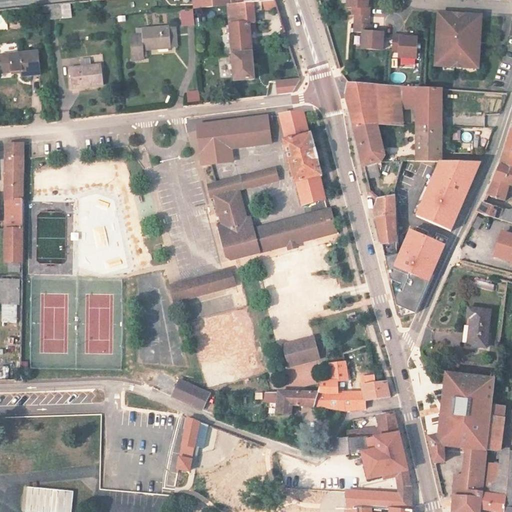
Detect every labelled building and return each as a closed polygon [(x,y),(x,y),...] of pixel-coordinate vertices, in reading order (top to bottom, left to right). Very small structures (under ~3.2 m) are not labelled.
[(239,0),(197,0),(198,13),(240,10),(239,0)] [(239,0),(241,12),(269,10),(266,0),(239,0)] [(357,1),(346,1),(346,17),(352,17),(352,26),(354,26),(366,27),(367,23),(367,18),(363,18),(364,2),(357,1)] [(182,27),(195,26),(193,8),(180,10),(182,27)] [(44,10),(45,26),(60,24),(59,9),(44,10)] [(272,18),(269,10),(243,12),(245,32),(251,31),(250,20),(272,18)] [(224,24),(225,33),(245,32),(243,12),(223,13),(224,24)] [(354,26),(354,35),(366,35),(366,27),(354,26)] [(449,27),(438,26),(437,42),(443,42),(442,56),(436,56),(435,75),(458,76),(458,64),(464,64),(464,77),(480,77),(481,62),(480,60),(476,60),(477,47),(481,47),(482,29),(462,28),(462,37),(456,37),(456,27),(449,27)] [(228,61),(249,60),(248,59),(247,47),(246,38),(245,32),(225,33),(228,60),(228,61)] [(366,35),(354,35),(354,43),(361,43),(360,60),(381,60),(382,44),(381,44),(369,43),(369,35),(366,35)] [(170,39),(142,39),(142,43),(129,43),(129,68),(144,68),(144,60),(170,60),(170,39)] [(400,49),(400,45),(392,45),(391,61),(391,62),(399,62),(399,70),(414,70),(415,50),(400,49)] [(0,59),(0,71),(0,79),(20,78),(20,83),(36,82),(35,57),(0,59)] [(249,60),(228,61),(231,86),(251,84),(250,71),(249,60)] [(88,63),(77,64),(78,71),(68,72),(69,91),(100,90),(99,70),(88,70),(88,63)] [(297,79),(275,81),(276,94),(291,92),(297,79)] [(190,101),(200,100),(200,92),(189,93),(190,101)] [(377,139),(399,139),(399,121),(415,121),(415,139),(439,140),(439,101),(424,101),(383,99),(345,97),(343,109),(346,121),(352,144),(375,138),(377,139)] [(486,113),(501,112),(500,98),(485,99),(486,113)] [(299,210),(324,203),(319,183),(304,133),(300,117),(273,121),(299,210)] [(196,170),(227,166),(225,157),(265,151),(261,123),(190,133),(196,170)] [(385,169),(377,139),(375,138),(352,144),(360,180),(381,175),(385,169)] [(439,140),(415,139),(415,173),(439,174),(439,140)] [(511,147),(508,157),(500,175),(508,177),(511,178),(511,147)] [(0,183),(18,182),(18,151),(0,152),(0,183)] [(210,201),(234,195),(273,185),(269,173),(201,190),(204,202),(210,201)] [(471,193),(479,175),(438,174),(432,189),(415,229),(450,244),(462,213),(465,207),(460,205),(463,198),(466,199),(469,192),(471,193)] [(500,195),(508,177),(500,175),(496,183),(491,193),(500,195)] [(500,195),(503,196),(511,198),(511,178),(508,177),(500,195)] [(0,211),(18,211),(18,182),(0,183),(0,211)] [(415,229),(432,189),(428,187),(411,227),(415,229)] [(460,205),(465,207),(471,193),(469,192),(466,199),(463,198),(460,205)] [(487,200),(483,208),(496,212),(502,200),(503,196),(500,195),(491,193),(487,200)] [(234,195),(210,201),(219,233),(216,240),(222,261),(229,265),(334,237),(327,213),(249,236),(247,232),(244,229),(234,195)] [(374,233),(395,230),(394,217),(394,209),(376,213),(374,218),(371,224),(374,233)] [(0,246),(0,268),(18,267),(18,211),(0,211),(0,246)] [(493,219),(479,215),(474,226),(489,230),(493,219)] [(501,221),(493,219),(489,230),(497,232),(501,221)] [(501,221),(497,232),(511,236),(511,220),(505,220),(501,221)] [(395,248),(395,230),(374,233),(379,251),(383,268),(396,267),(398,267),(397,249),(395,248)] [(471,231),(466,244),(473,247),(479,234),(471,231)] [(408,254),(413,244),(409,243),(405,253),(408,254)] [(415,327),(428,295),(424,292),(431,276),(435,278),(444,257),(413,244),(408,254),(405,253),(399,267),(398,267),(396,267),(394,286),(388,287),(389,293),(400,297),(394,311),(395,319),(415,327)] [(495,268),(511,272),(511,246),(502,244),(495,268)] [(394,286),(396,267),(383,268),(385,279),(388,287),(394,286)] [(224,273),(216,275),(221,293),(229,291),(224,273)] [(175,305),(221,293),(216,275),(175,285),(171,287),(175,305)] [(424,292),(428,295),(431,288),(435,278),(431,276),(424,292)] [(0,278),(0,322),(19,322),(19,278),(0,278)] [(493,290),(494,283),(476,280),(475,287),(493,290)] [(175,305),(171,287),(162,288),(167,307),(175,305)] [(400,297),(389,293),(394,311),(400,297)] [(479,317),(456,316),(455,325),(460,325),(457,356),(474,358),(479,317)] [(415,327),(395,319),(399,330),(415,327)] [(311,362),(305,341),(274,350),(280,371),(311,362)] [(140,359),(153,358),(152,346),(140,346),(140,359)] [(342,384),(338,363),(324,366),(322,385),(342,384)] [(358,380),(358,402),(358,403),(372,402),(385,401),(380,386),(369,387),(368,379),(358,380)] [(441,451),(464,453),(482,454),(483,450),(486,410),(489,384),(439,381),(437,421),(429,423),(421,424),(433,472),(443,469),(441,451)] [(209,395),(179,382),(172,398),(202,411),(209,395)] [(304,412),(305,398),(285,397),(285,398),(272,398),(270,421),(285,422),(286,412),(304,412)] [(359,413),(358,403),(358,402),(311,398),(305,398),(304,412),(334,418),(337,419),(350,415),(359,413)] [(505,412),(486,410),(483,450),(500,451),(505,412)] [(374,434),(357,437),(358,447),(369,445),(396,441),(390,418),(371,420),(374,434)] [(322,441),(329,427),(322,424),(310,448),(317,451),(322,441)] [(195,431),(185,428),(182,440),(178,460),(176,477),(186,477),(195,431)] [(348,439),(350,448),(358,447),(357,437),(348,439)] [(342,450),(350,448),(348,439),(340,440),(342,450)] [(370,457),(356,461),(363,490),(394,483),(405,481),(399,453),(396,441),(369,445),(370,457)] [(370,457),(369,445),(358,447),(350,448),(342,450),(329,450),(318,470),(324,467),(325,466),(343,465),(356,461),(370,457)] [(482,454),(464,453),(457,480),(449,479),(447,502),(446,511),(472,511),(478,465),(482,454)] [(498,511),(500,505),(511,506),(511,503),(511,460),(501,459),(498,467),(478,465),(472,511),(498,511)] [(174,478),(100,478),(100,491),(174,491),(174,478)] [(407,487),(405,481),(394,483),(396,492),(407,489),(407,487)] [(74,511),(76,492),(30,487),(28,511),(32,511),(74,511)] [(367,503),(366,511),(407,511),(407,504),(388,504),(367,503)]
